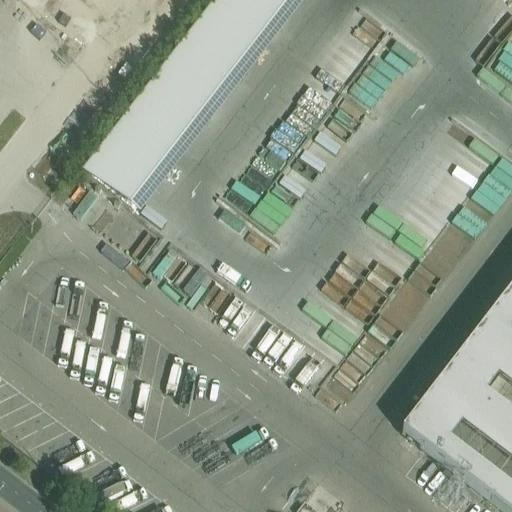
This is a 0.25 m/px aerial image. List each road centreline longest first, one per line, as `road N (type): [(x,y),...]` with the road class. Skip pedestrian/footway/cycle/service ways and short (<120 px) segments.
road 1 (unknown): [(335,228),(447,80),(436,14),(415,0)]
road 2 (unknown): [(315,0),(240,108),(255,167),(280,190)]
road 3 (unknown): [(297,422),(303,297),(335,228)]
